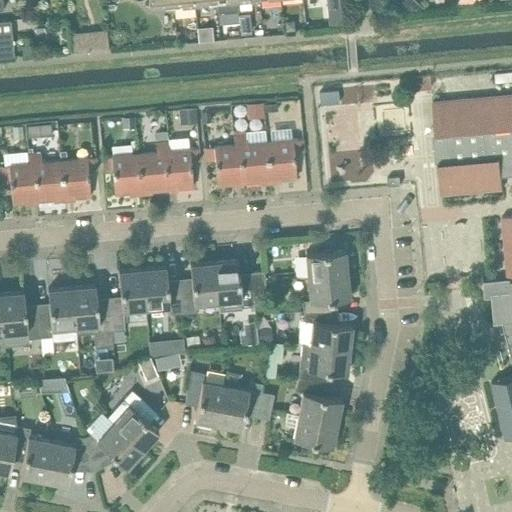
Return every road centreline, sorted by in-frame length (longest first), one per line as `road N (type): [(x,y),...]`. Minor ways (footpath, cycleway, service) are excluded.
road 1 (residential): [(355,508),(389,326),(379,208),(0,240)]
road 2 (unclassified): [(355,508),(196,479),(163,511)]
